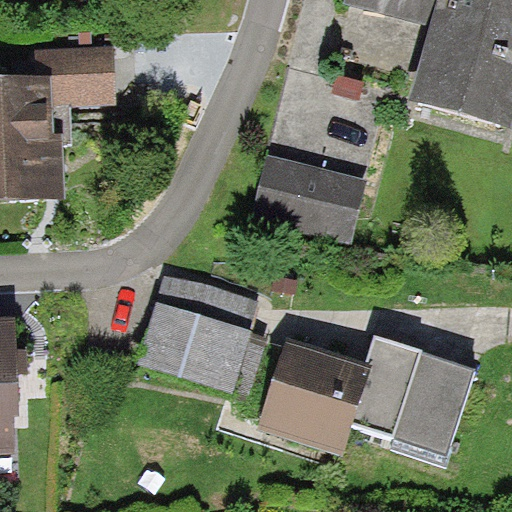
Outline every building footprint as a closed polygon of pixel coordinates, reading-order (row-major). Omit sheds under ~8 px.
[(442,0),(355,0),(353,10),(435,30),(442,0)] [(511,0),(450,0),(421,106),(511,131),(511,0)] [(52,90),(0,92),(0,206),(67,203),(64,147),(55,147),(52,90)] [(359,186),(271,164),(256,222),(344,244),(359,186)] [(263,316),(173,288),(146,375),(237,403),(263,316)] [(366,371),(295,346),(263,439),(350,469),(362,434),(451,465),(479,384),(374,348),(366,371)] [(11,348),(0,348),(0,460),(14,460),(11,348)]
